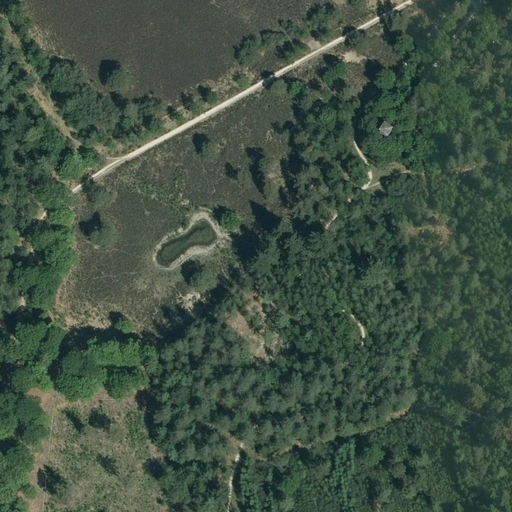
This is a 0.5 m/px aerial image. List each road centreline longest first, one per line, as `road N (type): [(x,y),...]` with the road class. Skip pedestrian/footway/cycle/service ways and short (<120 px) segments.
road 1 (track): [(122,162),(417,0)]
road 2 (track): [(482,9),(387,128)]
